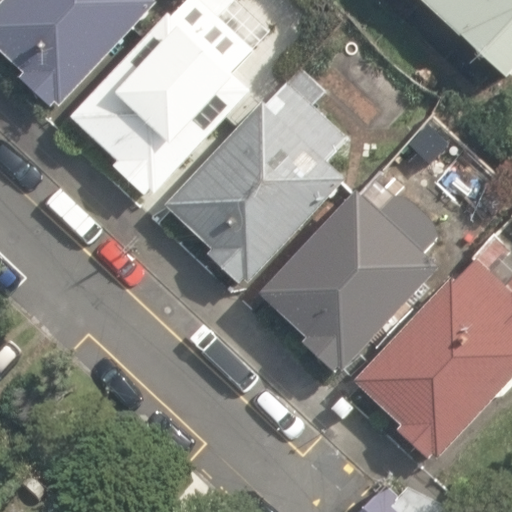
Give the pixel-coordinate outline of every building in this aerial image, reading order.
[(161,0),(14,0),(0,15),(0,46),(62,105),(161,0)] [(216,0),(184,0),(74,117),(159,198),(285,65),(216,0)] [(511,0),(365,0),(511,137),(511,0)] [(266,102),(168,207),(215,251),(210,257),(244,287),(248,282),(252,286),(349,182),(330,164),(353,137),(317,106),(330,92),(304,69),(269,106),(266,102)] [(342,369),(347,373),(444,270),(428,255),(443,240),(439,229),(431,216),(420,206),(409,199),(398,198),(381,182),(366,197),(360,192),(264,295),(311,339),(305,345),(337,374),(342,369)] [(437,458),(441,461),(500,399),(507,398),(511,392),(511,260),(510,258),(511,255),(511,250),(511,249),(511,247),(511,244),(509,241),(504,245),(497,239),(457,283),(454,281),(358,384),(405,427),(400,432),(433,462),(437,458)] [(389,487),(365,511),(451,511),(446,507),(412,488),(401,499),(389,487)]
